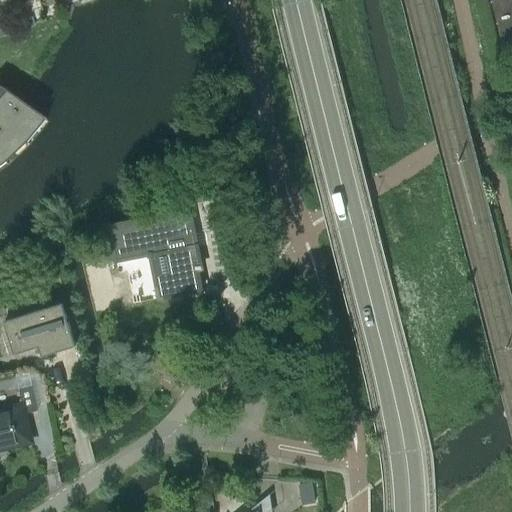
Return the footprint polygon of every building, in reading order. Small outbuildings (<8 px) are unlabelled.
[(511,0),(491,0),(505,55),(511,53),(511,0)] [(0,160),(3,159),(23,139),(41,117),(42,116),(42,115),(22,100),(1,86),(0,87),(0,160)] [(219,210),(213,187),(184,195),(189,213),(201,210),(202,214),(219,210)] [(165,255),(174,297),(202,291),(197,268),(201,267),(190,213),(160,219),(159,215),(134,221),(137,235),(112,240),(116,260),(165,250),(166,255),(165,255)] [(39,346),(42,356),(76,345),(66,313),(62,303),(38,309),(15,316),(15,317),(4,320),(11,343),(14,354),(39,346)] [(313,334),(302,336),(305,347),(316,345),(313,334)] [(38,410),(32,387),(19,390),(23,406),(0,410),(0,447),(31,441),(25,413),(38,410)] [(315,504),(312,483),(299,485),(302,506),(315,504)]
